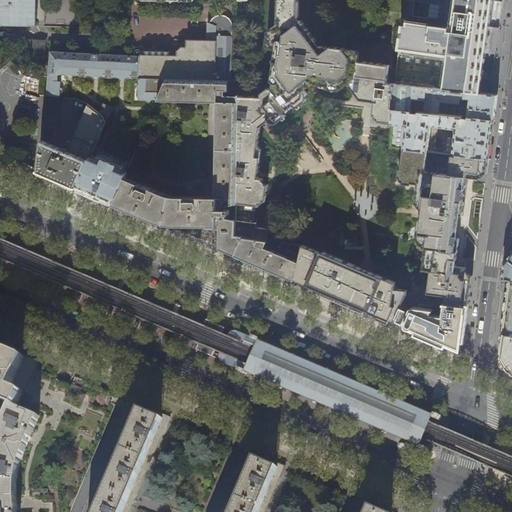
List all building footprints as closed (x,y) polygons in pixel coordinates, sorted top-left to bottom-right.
[(0,0),(0,24),(37,25),(38,0),(0,0)] [(297,0),(278,0),(278,27),(272,27),(269,30),(268,44),(271,48),(277,48),(274,79),(275,82),(275,88),(271,87),(263,93),(262,96),(241,96),(237,198),(236,217),(236,234),(268,240),(269,231),(268,229),(257,227),(258,223),(254,222),(257,206),(260,206),(261,204),(262,204),(266,201),(268,202),(271,183),(269,182),(266,179),(267,176),(261,175),(264,159),(259,155),(263,126),(272,120),(274,122),(279,122),(288,115),(286,112),(297,103),(299,107),(308,100),(309,92),(307,88),(316,81),(328,83),(329,84),(332,84),(332,86),(341,87),(349,81),(361,98),(376,100),(374,113),(376,114),(379,117),(378,120),(393,122),(394,107),(395,83),(388,82),(390,64),(358,60),(359,53),(357,50),(346,48),(344,47),(332,45),(329,46),(316,44),(316,40),(300,20),(297,20),(297,0)] [(405,0),(395,83),(440,88),(479,93),(480,83),(481,79),(485,49),(492,50),(493,40),(494,32),(487,31),(489,21),(491,0),(405,0)] [(140,54),(140,55),(140,78),(167,78),(231,80),(233,80),(233,40),(197,39),(197,40),(187,40),(187,47),(182,46),(177,51),(177,55),(140,54)] [(32,41),(20,40),(20,51),(31,51),(32,41)] [(47,41),(35,41),(35,51),(47,52),(47,41)] [(52,51),(47,96),(60,97),(60,95),(62,93),(63,89),(61,86),(61,80),(58,80),(58,73),(80,75),(81,74),(87,74),(87,75),(108,77),(108,76),(114,76),(114,77),(134,78),(134,77),(140,78),(140,55),(52,51)] [(167,78),(158,100),(163,100),(163,99),(219,101),(216,197),(202,196),(202,193),(185,188),(185,196),(178,196),(172,195),(165,193),(157,190),(158,187),(145,176),(141,183),(127,177),(116,203),(123,206),(156,220),(162,222),(175,224),(185,224),(218,225),(218,224),(221,224),(220,236),(220,248),(242,257),(271,270),(295,280),(299,262),(265,247),(268,240),(236,234),(236,217),(237,198),(241,96),(230,96),(231,80),(167,78)] [(167,78),(140,78),(139,97),(143,101),(157,102),(158,100),(167,78)] [(497,95),(479,93),(440,88),(395,83),(394,107),(412,110),(421,111),(463,116),(469,116),(494,119),(496,107),(497,95)] [(57,129),(60,97),(47,96),(44,128),(57,129)] [(91,156),(105,123),(102,116),(100,114),(88,104),(82,119),(81,119),(69,147),(70,147),(68,151),(43,140),(40,171),(57,178),(77,187),(91,156)] [(393,122),(391,146),(405,147),(428,151),(431,124),(456,128),(454,143),(453,154),(468,156),(470,143),(474,143),(473,156),(489,158),(491,143),(491,140),(494,119),(469,116),(468,125),(462,124),(463,116),(421,111),(421,116),(419,116),(418,117),(417,117),(416,118),(416,119),(415,120),(411,119),(412,110),(394,107),(393,122)] [(446,153),(453,154),(454,143),(447,142),(446,153)] [(428,151),(405,147),(402,167),(400,167),(399,176),(401,176),(404,180),(404,182),(412,184),(413,182),(418,183),(416,199),(422,200),(422,207),(424,207),(423,218),(420,217),(418,238),(424,239),(423,245),(427,246),(424,268),(431,269),(429,292),(445,295),(445,302),(446,302),(469,305),(471,291),(473,276),(470,275),(465,270),(466,267),(457,266),(459,245),(460,238),(458,237),(461,215),(463,215),(464,206),(464,203),(463,200),(464,187),(467,185),(467,179),(468,175),(480,177),(481,174),(484,172),(487,172),(489,158),(473,156),(468,156),(453,154),(451,168),(445,168),(444,173),(426,170),(428,151)] [(91,156),(77,187),(89,192),(104,198),(116,203),(127,177),(129,172),(128,172),(122,169),(124,165),(120,163),(120,161),(105,155),(104,157),(99,155),(98,159),(91,156)] [(299,262),(295,280),(303,283),(315,288),(330,295),(346,301),(356,306),(372,313),(386,319),(394,322),(396,318),(401,307),(406,296),(407,290),(394,287),(394,281),(325,252),(324,254),(303,245),(299,262)] [(511,251),(505,261),(504,266),(503,278),(510,279),(511,279),(511,251)] [(511,279),(510,279),(507,307),(501,347),(500,354),(509,371),(511,372),(511,279)] [(445,344),(451,346),(452,343),(461,346),(464,322),(466,308),(468,308),(469,305),(446,302),(444,315),(432,314),(433,308),(414,306),(413,306),(411,307),(409,310),(401,307),(396,318),(397,318),(396,320),(399,322),(403,323),(404,321),(405,322),(404,325),(405,326),(406,327),(445,344)] [(222,326),(207,320),(203,328),(200,334),(197,341),(196,344),(194,348),(210,355),(218,358),(220,362),(237,369),(237,370),(237,371),(245,374),(246,374),(247,374),(248,373),(279,386),(278,388),(282,389),(282,388),(290,391),(314,401),(313,403),(317,404),(317,403),(348,415),(348,417),(351,419),(352,417),(383,430),(382,432),(386,434),(387,432),(417,445),(416,447),(418,448),(427,452),(427,451),(427,452),(429,448),(429,447),(422,444),(424,440),(431,422),(433,418),(440,421),(440,420),(442,417),(441,416),(442,416),(433,412),(433,413),(431,412),(430,414),(400,401),(401,399),(397,397),(396,399),(365,386),(366,384),(362,383),(361,384),(331,371),(331,369),(327,368),(327,370),(303,359),(296,356),(297,355),(293,353),(292,355),(261,342),(262,340),(260,339),(260,338),(252,335),(251,335),(250,337),(234,330),(229,330),(222,327),(222,326)] [(0,398),(11,404),(17,406),(24,392),(27,393),(40,361),(31,357),(23,354),(22,355),(14,352),(15,350),(9,348),(0,343),(0,398)] [(89,511),(129,511),(132,507),(135,500),(170,417),(165,415),(163,414),(148,408),(136,403),(129,420),(100,486),(89,511)] [(17,511),(17,497),(17,495),(18,486),(18,473),(21,462),(24,454),(27,446),(40,416),(17,406),(11,404),(1,428),(0,429),(0,511),(17,511)] [(265,511),(285,466),(277,462),(269,459),(256,453),(251,451),(244,468),(225,511),(265,511)] [(393,511),(391,511),(381,507),(373,503),(366,500),(360,511),(393,511)]
